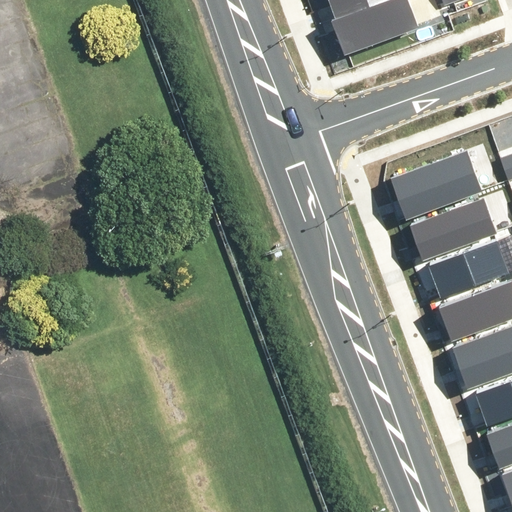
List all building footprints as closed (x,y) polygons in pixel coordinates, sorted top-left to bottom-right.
[(331,9),(345,46),(423,16),(416,0),(355,0),(337,7),(331,9)] [(467,147),(395,172),(408,210),(480,184),(467,147)] [(511,149),(502,152),(509,174),(511,172),(511,149)] [(483,193),(411,219),(423,253),(496,226),(483,193)] [(499,234),(431,259),(443,290),(511,265),(499,234)] [(511,273),(441,300),(453,333),(511,311),(511,273)] [(511,321),(456,343),(469,376),(511,360),(511,321)] [(511,377),(481,389),(492,420),(511,412),(511,377)] [(511,418),(490,426),(503,460),(511,456),(511,418)] [(511,466),(500,471),(511,502),(511,466)]
